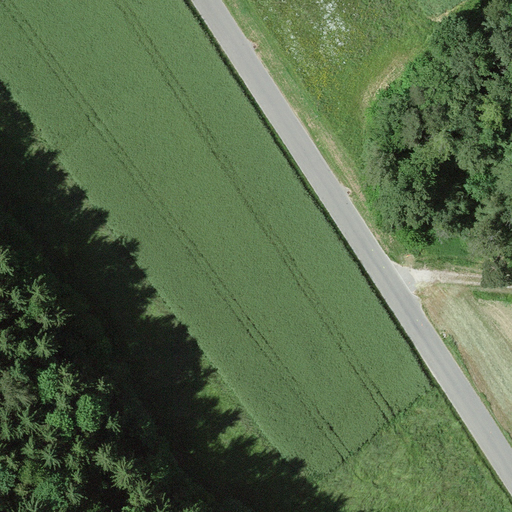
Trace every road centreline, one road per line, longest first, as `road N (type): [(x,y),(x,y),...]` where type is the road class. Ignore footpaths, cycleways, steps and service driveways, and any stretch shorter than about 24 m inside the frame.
road 1 (unclassified): [(207,0),(511,472)]
road 2 (track): [(387,278),(511,286)]
